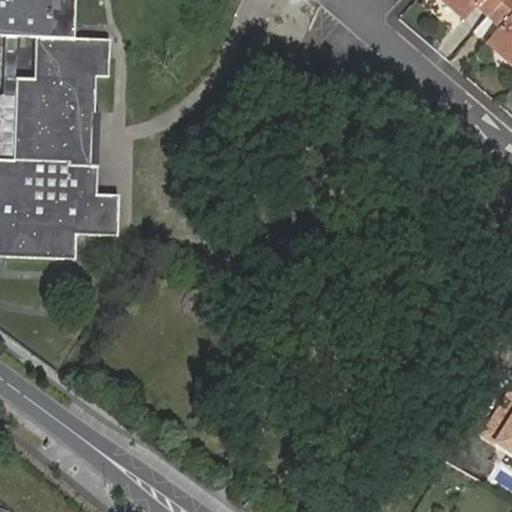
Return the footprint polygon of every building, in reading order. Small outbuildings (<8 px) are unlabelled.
[(0,0),(0,35),(33,37),(73,38),(73,24),(73,0),(0,0)] [(438,0),(462,21),(480,0),(489,0),(496,6),(501,0),(438,0)] [(511,0),(501,0),(496,6),(508,16),(486,42),(511,64),(511,0)] [(73,38),(33,37),(32,79),(15,78),(11,159),(0,159),(0,256),(76,258),(76,235),(116,234),(116,195),(96,194),(96,167),(92,166),(93,136),(94,111),(95,76),(107,76),(107,58),(108,41),(73,38)] [(9,97),(0,96),(0,156),(6,156),(9,97)] [(483,439),(505,404),(486,392),(464,427),(483,439)] [(483,439),(511,457),(511,408),(505,404),(483,439)]
